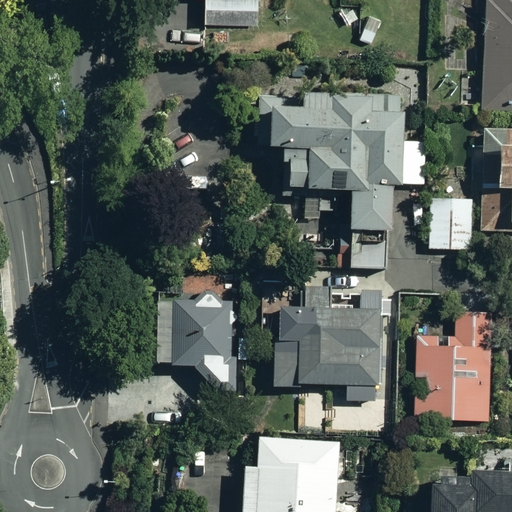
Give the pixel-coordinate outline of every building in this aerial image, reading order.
[(193,0),(202,0),(202,26),(254,25),(254,0),(193,0)] [(511,0),(487,0),(488,1),(480,1),(480,103),(511,103),(511,0)] [(363,190),(368,83),(255,79),(251,185),(363,190)] [(511,131),(478,132),(477,234),(511,234),(511,131)] [(470,199),(426,198),(425,252),(469,253),(470,199)] [(378,386),(376,287),(309,288),(308,276),(249,278),(250,331),(269,330),(270,388),(378,386)] [(154,367),(188,367),(214,393),(241,393),(240,366),(247,366),(247,280),(172,281),(172,302),(154,302),(154,367)] [(410,338),(410,379),(421,379),(421,394),(410,394),(411,423),(494,422),(493,368),(482,368),(481,308),(453,309),(453,338),(448,338),(447,323),(420,323),(420,338),(410,338)] [(332,511),(336,445),(255,440),(253,469),(241,469),(238,511),(332,511)] [(511,511),(511,464),(470,465),(470,469),(433,469),(433,478),(423,479),(423,511),(511,511)]
